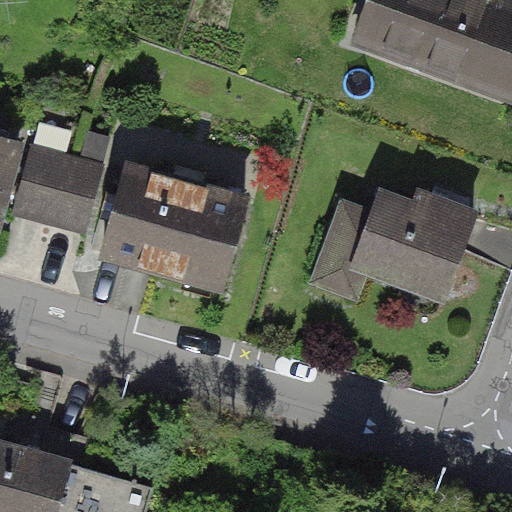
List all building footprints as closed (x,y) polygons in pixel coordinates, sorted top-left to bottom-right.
[(511,3),(501,0),(371,0),(367,11),(386,18),(375,47),(511,97),(511,3)] [(0,217),(19,146),(0,140),(0,217)] [(103,169),(34,150),(17,211),(87,230),(103,169)] [(247,200),(129,167),(105,253),(222,286),(247,200)] [(450,284),(475,218),(421,198),(416,209),(384,196),(378,213),(348,202),(317,282),(358,298),(370,266),(402,278),(406,267),(450,284)] [(57,511),(74,450),(0,430),(0,511),(57,511)]
